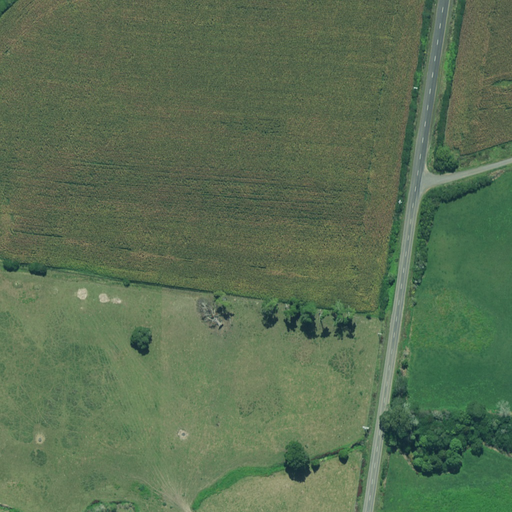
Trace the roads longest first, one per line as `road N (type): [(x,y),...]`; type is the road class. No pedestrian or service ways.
road 1 (unclassified): [(367,511),(417,178)]
road 2 (unclassified): [(417,178),(444,0)]
